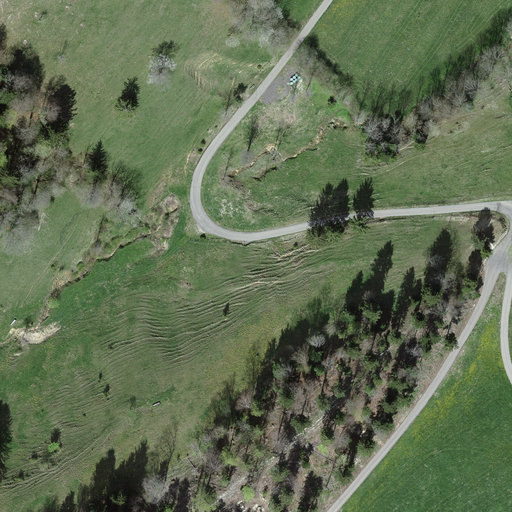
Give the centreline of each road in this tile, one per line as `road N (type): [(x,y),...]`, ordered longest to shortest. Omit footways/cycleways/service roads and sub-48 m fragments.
road 1 (residential): [(511,210),(370,214),(241,238),(209,227),(194,198),(201,164),(327,0)]
road 2 (unclassified): [(331,511),(438,379),(496,261),(510,253)]
